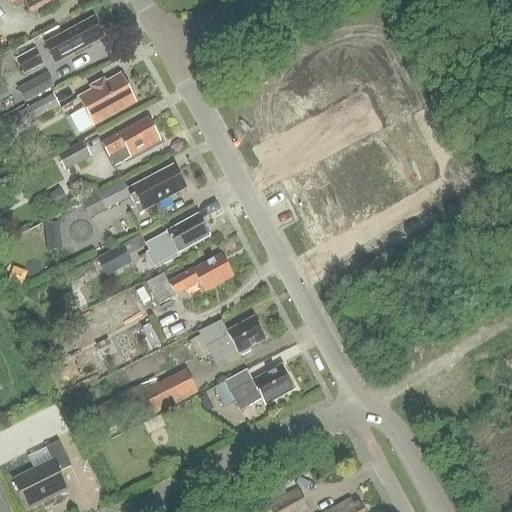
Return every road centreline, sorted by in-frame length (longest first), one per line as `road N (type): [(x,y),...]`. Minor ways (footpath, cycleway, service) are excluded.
road 1 (unclassified): [(355,401),(163,49)]
road 2 (unclassified): [(139,511),(355,401)]
road 3 (unclassified): [(438,511),(403,445),(355,401)]
